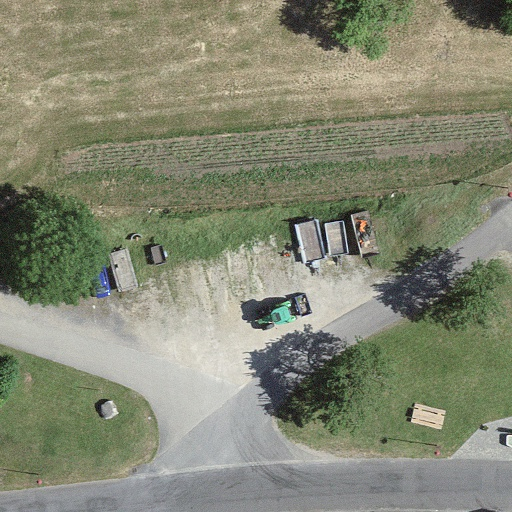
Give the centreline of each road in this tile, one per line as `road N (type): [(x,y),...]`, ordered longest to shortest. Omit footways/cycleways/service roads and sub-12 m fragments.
road 1 (residential): [(511,219),(432,284),(286,371),(240,442)]
road 2 (residential): [(511,494),(193,499)]
road 3 (residential): [(240,442),(94,353),(0,325)]
